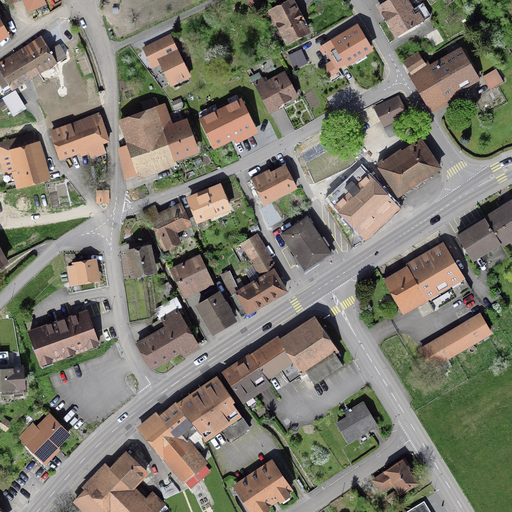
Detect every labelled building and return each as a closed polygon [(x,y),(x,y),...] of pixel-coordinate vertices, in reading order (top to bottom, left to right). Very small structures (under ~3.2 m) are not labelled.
[(261,4),(259,0),(247,0),(251,9),(261,4)] [(411,13),(402,0),(388,0),(378,6),(396,36),(429,17),(422,4),(414,8),(415,11),(411,13)] [(304,26),(303,25),(295,11),(294,11),(289,1),(270,11),(287,43),(299,37),(298,34),(301,33),(302,33),(304,32),(305,30),(305,29),(305,27),(304,26)] [(369,49),(357,30),(335,43),(333,43),(332,40),(320,48),(324,54),(327,53),(332,61),(321,68),(325,74),(336,67),(336,68),(369,49)] [(29,78),(37,73),(65,57),(59,46),(49,52),(42,40),(16,56),(29,78)] [(157,60),(151,46),(142,51),(147,60),(155,57),(169,85),(188,75),(174,47),(171,49),(172,52),(157,60)] [(452,91),(477,77),(462,52),(430,70),(424,60),(422,61),(417,53),(403,63),(410,74),(408,75),(425,105),(452,90),(452,91)] [(295,71),(307,65),(301,53),(289,59),(295,71)] [(0,87),(4,93),(29,78),(16,56),(0,65),(0,87)] [(504,82),(497,72),(484,80),(490,90),(504,82)] [(253,84),(267,110),(295,95),(285,76),(266,86),(262,80),(253,84)] [(24,109),(14,92),(2,99),(13,116),(24,109)] [(253,131),(254,130),(239,98),(218,109),(222,117),(202,126),(212,147),(251,127),(253,131)] [(383,126),(406,116),(397,98),(382,104),(382,105),(374,108),(383,126)] [(171,157),(163,134),(171,131),(162,107),(119,123),(128,146),(118,149),(125,178),(139,173),(137,168),(171,157)] [(107,141),(106,137),(98,114),(92,117),(93,121),(50,137),(58,159),(87,149),(90,157),(104,152),(101,144),(107,141)] [(186,126),(171,131),(163,134),(171,157),(171,158),(195,150),(186,126)] [(19,186),(45,178),(35,144),(37,144),(36,142),(35,142),(33,134),(0,144),(0,161),(1,165),(12,161),(17,178),(13,179),(14,182),(18,181),(19,186)] [(397,196),(438,168),(420,141),(385,164),(382,160),(376,164),(397,196)] [(357,233),(391,201),(359,166),(325,197),(357,233)] [(252,186),(262,204),(294,187),(285,168),(270,175),(268,173),(264,175),(263,173),(250,179),(251,180),(250,180),(253,185),(252,186)] [(205,218),(227,208),(219,188),(188,201),(200,229),(208,226),(205,218)] [(96,203),(107,203),(107,194),(107,191),(96,191),(96,203)] [(500,245),(511,237),(511,202),(511,203),(505,203),(503,208),(484,219),(499,243),(500,245)] [(173,231),(187,225),(179,207),(173,210),(173,212),(156,219),(151,207),(142,212),(147,224),(150,222),(158,238),(159,237),(164,247),(178,241),(173,231)] [(303,270),(329,253),(306,218),(280,235),(303,270)] [(471,261),(499,243),(484,219),(456,237),(471,261)] [(279,276),(255,235),(240,244),(247,257),(248,256),(261,278),(252,284),(263,303),(284,291),(276,278),(279,276)] [(146,245),(135,247),(135,250),(127,252),(132,276),(153,272),(148,248),(146,248),(146,245)] [(407,268),(384,282),(400,310),(424,297),(432,312),(445,304),(448,309),(456,305),(453,300),(470,290),(444,245),(443,246),(445,249),(409,271),(407,268)] [(181,293),(209,280),(199,257),(171,270),(181,293)] [(77,283),(97,279),(94,261),(83,263),(83,261),(78,261),(79,264),(74,265),(74,266),(67,268),(70,282),(76,281),(77,283)] [(240,317),(263,303),(252,284),(238,292),(228,272),(220,275),(230,297),(229,297),(233,305),(236,304),(238,307),(235,308),(240,317)] [(212,332),(233,320),(227,311),(229,310),(225,302),(223,303),(217,294),(197,306),(212,332)] [(149,368),(195,341),(176,310),(161,319),(166,328),(136,346),(149,368)] [(96,345),(97,345),(85,312),(29,332),(40,365),(41,365),(40,362),(49,359),(50,362),(64,356),(63,354),(72,351),(73,353),(87,348),(87,346),(95,343),(96,345)] [(489,333),(478,315),(420,350),(429,365),(430,367),(489,333)] [(313,383),(341,365),(333,354),(334,353),(333,352),(336,350),(314,318),(279,341),(278,339),(224,374),(224,373),(222,374),(243,403),(244,402),(243,401),(269,384),(265,378),(279,368),(288,382),(305,371),(313,383)] [(22,388),(21,369),(0,370),(0,392),(1,392),(0,390),(22,388)] [(200,433),(200,434),(203,440),(226,424),(235,437),(248,428),(231,402),(233,401),(218,380),(178,407),(200,433)] [(361,429),(373,422),(362,403),(344,414),(346,417),(336,424),(347,443),(363,433),(361,429)] [(206,447),(203,440),(200,434),(200,433),(178,407),(176,404),(142,434),(182,481),(204,463),(197,455),(206,447)] [(52,445),(53,447),(67,433),(51,417),(49,415),(41,423),(36,428),(32,424),(20,437),(20,438),(39,458),(52,445)] [(153,511),(162,503),(151,492),(143,501),(129,488),(145,471),(127,453),(89,492),(86,489),(74,502),(84,511),(153,511)] [(415,479),(415,478),(403,461),(404,461),(403,460),(401,461),(402,461),(373,481),(378,489),(391,481),(397,491),(398,493),(400,492),(403,492),(406,490),(406,487),(415,481),(417,480),(416,479),(415,479)] [(251,511),(255,511),(289,489),(271,462),(234,487),(251,511)] [(198,510),(189,490),(166,501),(170,511),(202,511),(200,508),(198,510)] [(385,497),(388,502),(396,497),(393,492),(385,497)] [(429,511),(423,502),(405,511),(429,511)]
